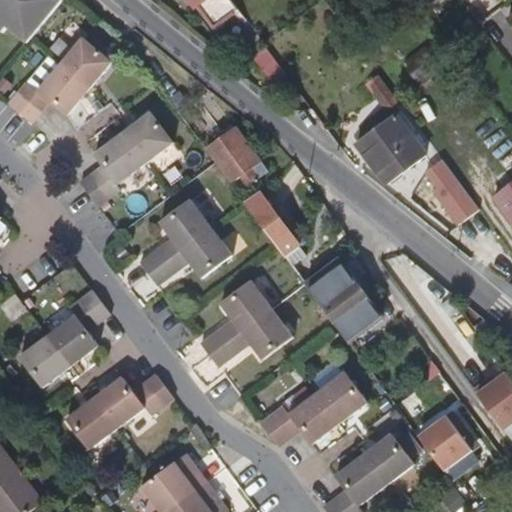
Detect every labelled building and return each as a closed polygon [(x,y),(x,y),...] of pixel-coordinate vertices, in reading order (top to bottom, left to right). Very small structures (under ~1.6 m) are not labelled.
[(0,0),(0,27),(3,30),(8,24),(26,40),(29,36),(59,0),(0,0)] [(189,0),(193,5),(199,0),(203,0),(222,25),(237,13),(227,0),(189,0)] [(82,35),(60,62),(87,85),(88,86),(111,59),(82,35)] [(273,86),(284,78),(264,50),(252,59),(273,86)] [(422,86),(445,69),(433,53),(410,71),(422,86)] [(87,85),(60,62),(39,89),(26,80),(17,91),(40,110),(49,98),(67,113),(88,86),(87,85)] [(400,103),(379,75),(367,83),(388,112),(400,103)] [(17,91),(9,101),(26,115),(33,121),(40,110),(17,91)] [(189,107),(179,94),(171,100),(180,113),(189,107)] [(511,153),(511,131),(493,105),(457,132),(486,172),(511,153)] [(151,111),(123,131),(146,162),(173,141),(151,111)] [(386,181),(421,155),(395,119),(359,144),(386,181)] [(265,169),(237,130),(207,152),(213,161),(232,185),(241,178),(249,189),(269,175),(265,169)] [(146,162),(123,131),(94,152),(102,163),(91,171),(109,196),(121,186),(118,184),(146,162)] [(511,153),(486,172),(477,179),(511,227),(511,153)] [(459,184),(439,157),(428,165),(447,194),(459,184)] [(80,180),(98,205),(109,196),(91,171),(80,180)] [(462,226),(480,213),(459,184),(447,194),(441,198),(462,226)] [(181,249),(212,226),(192,199),(161,221),(172,237),(181,249)] [(273,241),(287,260),(300,250),(264,203),(251,211),(273,241)] [(232,253),(212,226),(181,249),(190,261),(202,277),(232,253)] [(173,255),(181,249),(172,237),(165,243),(173,255)] [(150,272),(173,255),(165,243),(142,262),(150,272)] [(190,261),(181,249),(173,255),(182,266),(190,261)] [(182,266),(173,255),(150,272),(159,284),(182,266)] [(339,270),(378,323),(382,320),(344,267),(339,270)] [(349,344),(378,323),(339,270),(309,290),(333,323),(349,344)] [(242,330),(272,307),(251,280),(221,303),(232,318),(242,330)] [(117,320),(97,295),(86,304),(105,328),(117,320)] [(39,300),(30,307),(36,315),(45,308),(39,300)] [(54,341),(76,372),(104,351),(94,336),(105,328),(86,304),(76,311),(82,320),(54,341)] [(293,335),(272,307),(242,330),(251,342),(263,358),(293,335)] [(234,336),(242,330),(232,318),(225,323),(234,336)] [(494,327),(485,320),(474,329),(481,338),(494,327)] [(211,353),(234,336),(225,323),(203,342),(211,353)] [(251,342),(242,330),(234,336),(243,348),(251,342)] [(243,348),(234,336),(211,353),(219,365),(243,348)] [(49,393),(76,372),(54,341),(26,362),(49,393)] [(344,369),(316,391),(339,422),(368,400),(344,369)] [(486,383),(473,393),(503,433),(511,426),(511,379),(508,374),(495,384),(490,388),(486,383)] [(169,414),(180,405),(160,379),(149,388),(169,414)] [(492,379),(486,383),(490,388),(495,384),(492,379)] [(282,403),(289,411),(314,392),(306,382),(281,400),(282,403)] [(149,416),(152,413),(159,422),(169,414),(149,388),(139,395),(128,383),(100,404),(123,435),(134,427),(149,416)] [(289,411),(282,403),(272,411),(291,435),(301,428),(312,442),(339,422),(316,391),(314,392),(289,411)] [(391,403),(384,395),(377,401),(383,409),(391,403)] [(100,404),(73,424),(101,453),(123,435),(100,404)] [(272,411),(260,419),(279,444),(291,435),(272,411)] [(155,423),(149,416),(134,427),(139,435),(155,423)] [(450,416),(419,439),(444,473),(472,453),(460,437),(464,434),(450,416)] [(406,430),(396,438),(409,455),(419,448),(406,430)] [(364,453),(385,482),(413,461),(409,455),(396,438),(391,432),(364,453)] [(22,511),(46,494),(2,439),(0,440),(0,504),(6,511),(22,511)] [(358,503),(385,482),(364,453),(336,473),(345,488),(335,496),(347,511),(362,511),(363,511),(358,503)] [(164,511),(181,511),(215,487),(194,459),(149,491),(164,511)] [(469,505),(473,511),(475,511),(497,497),(501,494),(494,485),(469,505)] [(233,511),(215,487),(181,511),(233,511)] [(113,488),(102,497),(108,505),(119,496),(113,488)] [(455,511),(466,504),(454,488),(441,498),(451,511),(455,511)] [(324,504),(329,511),(347,511),(335,496),(324,504)] [(508,511),(497,497),(475,511),(508,511)]
